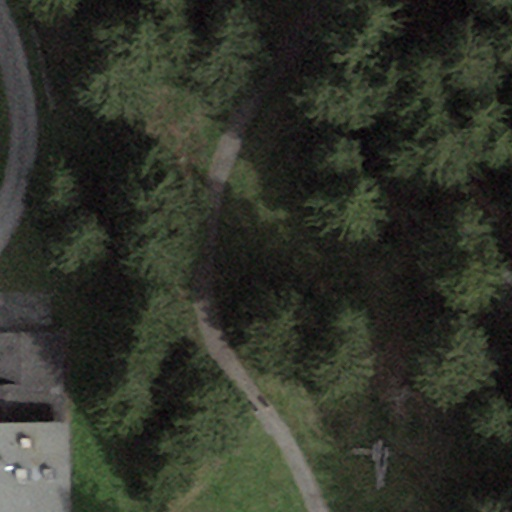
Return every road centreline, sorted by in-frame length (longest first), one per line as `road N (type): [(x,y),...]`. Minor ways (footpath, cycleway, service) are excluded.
road 1 (track): [(321,0),(224,148),(204,275),(308,511)]
road 2 (residential): [(0,27),(17,70),(24,168),(0,217)]
